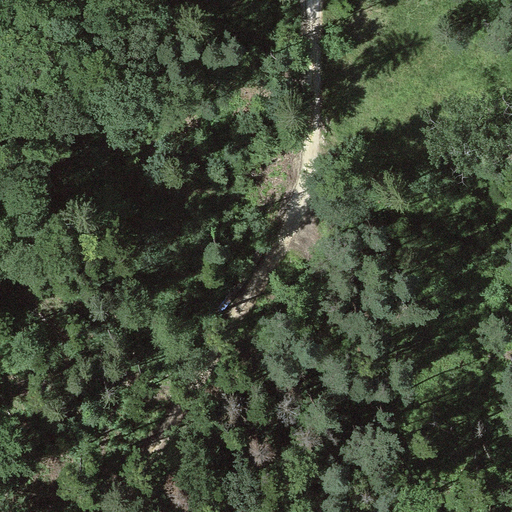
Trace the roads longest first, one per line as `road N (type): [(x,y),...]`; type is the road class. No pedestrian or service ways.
road 1 (track): [(108,511),(298,209),(314,121),(316,0)]
road 2 (track): [(298,209),(325,254),(374,511)]
